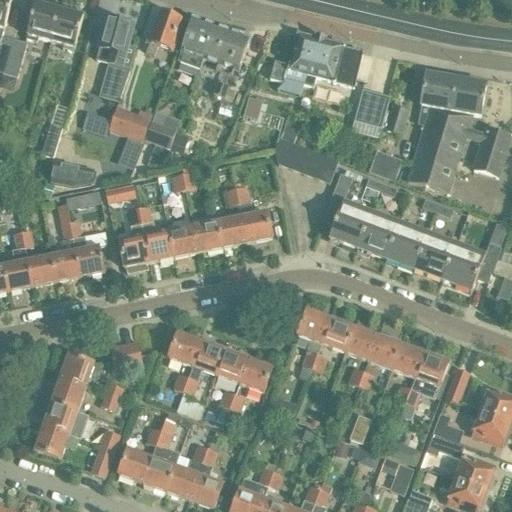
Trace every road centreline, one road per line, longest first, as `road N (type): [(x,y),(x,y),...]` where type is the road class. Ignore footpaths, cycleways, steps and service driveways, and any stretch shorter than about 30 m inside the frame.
road 1 (residential): [(511,350),(308,280),(0,339)]
road 2 (residential): [(382,16),(511,43)]
road 3 (residential): [(115,511),(0,469)]
road 4 (residential): [(391,41),(511,64)]
